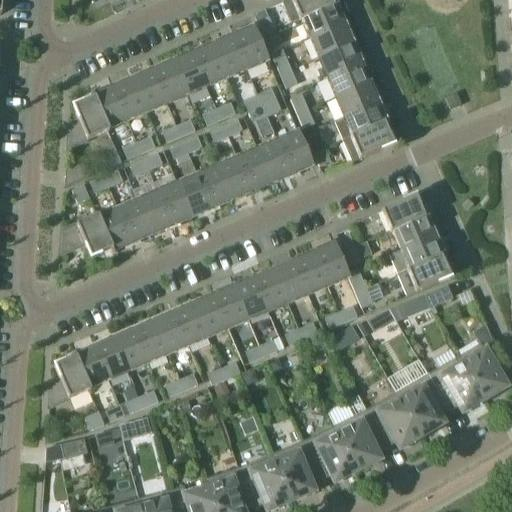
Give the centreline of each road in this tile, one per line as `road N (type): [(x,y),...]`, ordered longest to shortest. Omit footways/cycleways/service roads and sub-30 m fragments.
road 1 (residential): [(38,311),(511,115)]
road 2 (residential): [(38,311),(23,289),(40,75),(57,55)]
road 3 (residential): [(6,511),(21,332),(38,311)]
road 4 (residential): [(367,511),(511,433)]
road 5 (residential): [(57,55),(186,0)]
